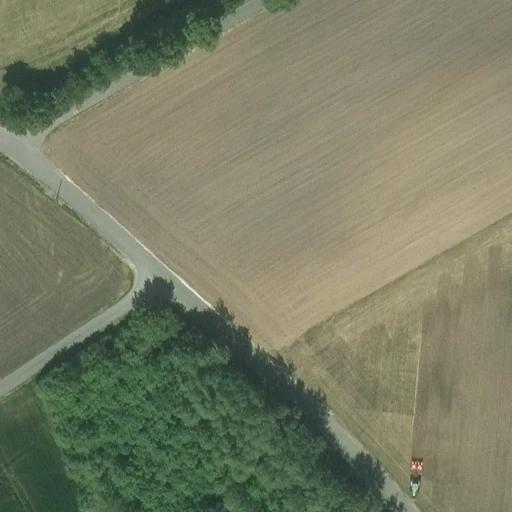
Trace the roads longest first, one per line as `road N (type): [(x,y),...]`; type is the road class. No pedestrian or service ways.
road 1 (unclassified): [(400,511),(303,404),(161,277)]
road 2 (track): [(14,144),(266,0)]
road 3 (unclassified): [(161,277),(0,136)]
road 4 (unclassified): [(0,386),(161,277)]
